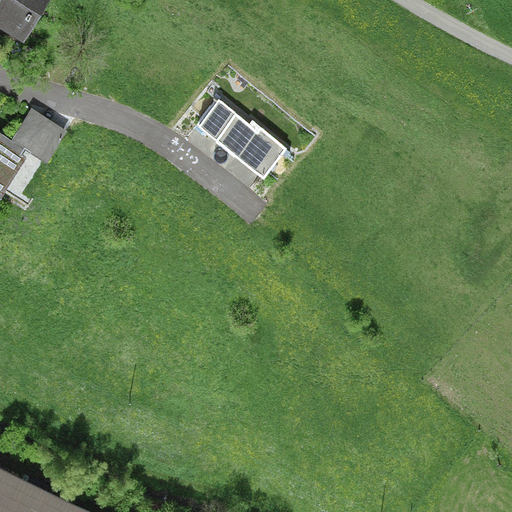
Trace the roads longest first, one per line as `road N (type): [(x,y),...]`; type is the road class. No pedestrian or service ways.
road 1 (residential): [(0,81),(157,134),(260,213)]
road 2 (unclassified): [(511,58),(405,0)]
